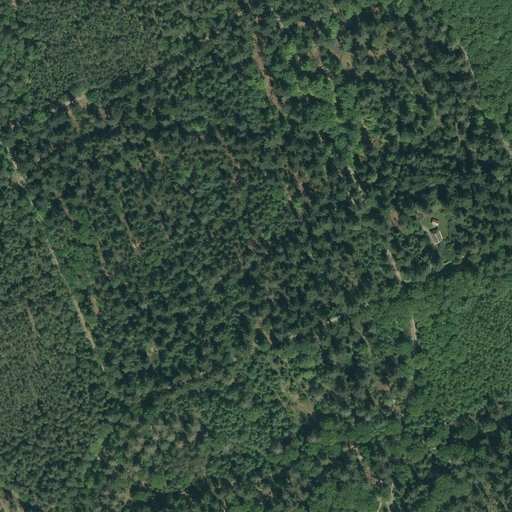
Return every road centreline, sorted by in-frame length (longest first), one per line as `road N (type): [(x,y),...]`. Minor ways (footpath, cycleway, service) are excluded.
road 1 (track): [(405,288),(268,0)]
road 2 (track): [(405,288),(122,410)]
road 3 (track): [(1,137),(122,410)]
road 4 (track): [(10,129),(193,54),(266,0)]
road 5 (track): [(391,501),(414,371),(405,288)]
road 6 (unclassified): [(511,153),(441,0)]
road 7 (track): [(393,502),(435,497),(511,467)]
